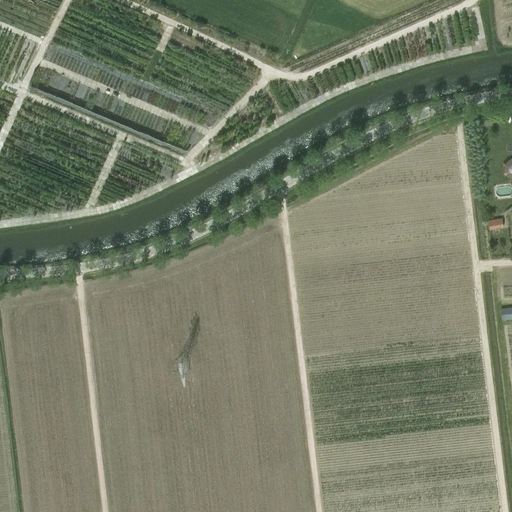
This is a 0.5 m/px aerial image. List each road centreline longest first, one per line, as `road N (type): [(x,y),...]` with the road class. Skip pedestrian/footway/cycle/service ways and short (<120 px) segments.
road 1 (unclassified): [(511,93),(391,126),(214,225),(140,256),(0,274)]
road 2 (unknown): [(103,511),(83,267)]
